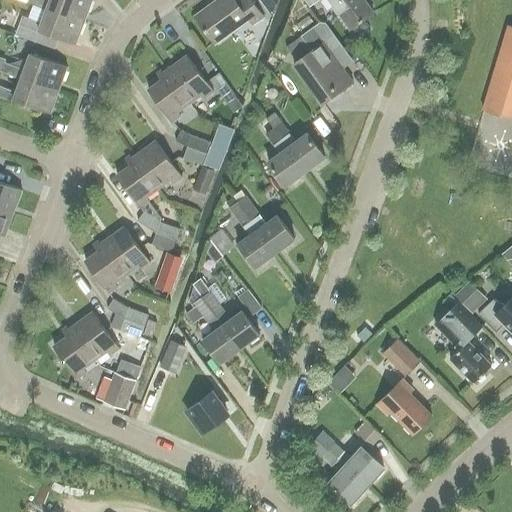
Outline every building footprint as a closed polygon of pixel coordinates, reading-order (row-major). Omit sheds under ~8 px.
[(28,0),(27,3),(46,10),(47,8),(85,21),(92,0),(50,0),(50,1),(48,0),(28,0)] [(253,25),(264,17),(250,0),(240,0),(237,2),(235,0),(219,0),(196,17),(215,43),(248,19),(253,25)] [(259,0),(263,4),(272,16),(277,0),(259,0)] [(329,0),(351,29),(373,12),(364,0),(329,0)] [(47,8),(46,10),(42,23),(22,16),(16,33),(56,47),(59,38),(76,44),(85,21),(47,8)] [(323,104),(351,83),(353,85),(354,84),(330,52),(341,44),(326,23),(320,22),(301,36),(311,50),(294,63),(323,104)] [(511,26),(509,25),(483,110),(511,118),(511,26)] [(21,77),(59,91),(68,67),(30,53),(24,70),(5,63),(2,72),(21,79),(21,77)] [(187,55),(166,70),(190,103),(202,95),(205,99),(214,92),(187,55)] [(190,103),(166,70),(158,76),(161,80),(148,89),(172,122),(181,116),(178,112),(190,103)] [(225,100),(234,93),(220,73),(210,80),(225,100)] [(50,113),(59,91),(21,77),(21,79),(16,92),(0,86),(0,96),(14,102),(14,100),(50,113)] [(274,128),(305,171),(325,157),(308,133),(296,142),(275,113),(267,119),(274,128)] [(286,186),(305,171),(274,128),(266,134),(280,153),(268,162),(286,186)] [(188,146),(187,147),(207,154),(211,143),(192,136),(183,131),(177,140),(188,146)] [(156,141),(135,156),(159,189),(171,180),(174,184),(182,178),(156,141)] [(223,150),(212,146),(206,163),(217,167),(223,150)] [(207,154),(187,147),(183,158),(203,166),(203,165),(207,154)] [(157,232),(156,233),(176,240),(180,229),(160,222),(162,218),(147,198),(159,189),(135,156),(127,162),(130,166),(117,175),(141,208),(142,207),(145,211),(139,220),(157,232)] [(215,170),(203,165),(203,166),(194,189),(206,193),(215,170)] [(0,209),(13,214),(22,190),(0,181),(0,209)] [(246,196),(238,202),(275,253),(295,239),(277,215),(266,223),(246,196)] [(275,253),(238,202),(229,208),(250,235),(238,243),(256,268),(275,253)] [(0,209),(0,234),(5,236),(13,214),(0,209)] [(225,223),(209,234),(221,251),(237,240),(225,223)] [(124,227),(103,242),(127,274),(139,266),(142,270),(151,263),(124,227)] [(176,240),(156,233),(152,245),(172,252),(176,240)] [(127,274),(103,242),(95,247),(98,251),(85,260),(109,293),(118,287),(115,283),(127,274)] [(168,252),(162,269),(178,275),(184,258),(168,252)] [(489,298),(471,280),(456,294),(474,312),(489,298)] [(202,297),(217,317),(223,325),(240,349),(260,334),(242,310),(231,319),(205,284),(198,289),(204,296),(202,297)] [(262,308),(248,289),(237,297),(251,316),(262,308)] [(209,323),(217,317),(202,297),(194,303),(209,323)] [(511,297),(505,304),(495,300),(481,314),(499,332),(508,324),(511,327),(511,297)] [(125,318),(125,319),(145,326),(149,315),(129,308),(115,299),(109,307),(125,318)] [(492,365),(468,341),(482,327),(459,303),(436,325),(459,349),(450,358),(474,383),(492,365)] [(93,312),(72,327),(96,360),(108,351),(111,355),(119,349),(93,312)] [(145,326),(125,319),(121,330),(141,338),(145,326)] [(149,319),(143,334),(152,337),(157,322),(149,319)] [(221,363),(240,349),(223,325),(203,339),(221,363)] [(96,360),(72,327),(64,333),(67,337),(54,346),(78,379),(86,372),(84,368),(96,360)] [(365,345),(373,338),(365,329),(357,337),(365,345)] [(422,360),(399,337),(384,353),(406,375),(422,360)] [(341,390),(359,374),(347,361),(330,378),(341,390)] [(131,363),(126,377),(127,377),(136,380),(137,380),(142,367),(131,363)] [(125,409),(136,380),(127,377),(126,377),(115,373),(105,402),(125,409)] [(414,435),(432,417),(409,393),(407,395),(397,385),(377,404),(388,416),(392,412),(414,435)] [(227,412),(212,392),(187,411),(204,433),(220,421),(218,419),(227,412)] [(322,432),(316,438),(328,449),(331,446),(334,443),(322,432)] [(316,438),(310,445),(322,457),(328,449),(316,438)] [(345,466),(367,485),(384,468),(362,448),(352,458),(334,443),(331,446),(328,449),(338,459),(345,466)] [(351,503),(367,485),(345,466),(329,483),(351,503)]
